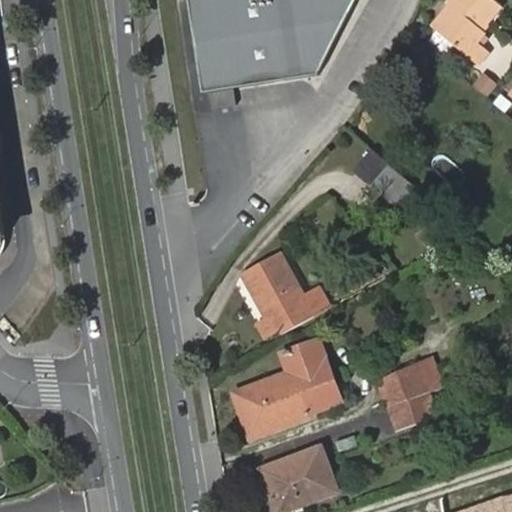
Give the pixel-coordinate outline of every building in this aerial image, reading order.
[(187,0),(203,95),(320,77),(351,14),(357,0),(187,0)] [(479,32),(498,8),(489,0),(450,0),(445,7),(448,10),(433,29),(476,67),(487,54),(476,45),(484,35),(479,32)] [(511,65),(511,38),(507,34),(495,48),(494,48),(482,62),(500,78),(511,65)] [(473,86),(489,96),(498,81),(482,71),(473,86)] [(416,185),(387,162),(370,185),(399,208),(416,185)] [(322,317),(289,256),(250,276),(273,320),(279,317),(287,331),(289,335),(322,317)] [(280,334),(287,331),(279,317),(273,320),(280,334)] [(245,420),(253,440),(314,419),(314,415),(307,399),(338,388),(328,358),(290,374),(243,391),(252,417),(245,420)] [(391,407),(431,393),(422,369),(383,381),(391,407)] [(344,405),(338,388),(307,399),(314,415),(344,405)] [(252,417),(243,391),(237,393),(245,420),(252,417)] [(438,416),(431,393),(391,407),(399,430),(438,416)] [(325,448),(275,465),(282,485),(270,490),(277,511),(283,511),(340,492),(325,448)] [(282,485),(275,465),(263,470),(270,490),(282,485)] [(511,511),(511,493),(503,495),(462,511),(511,511)] [(424,511),(421,502),(393,511),(424,511)]
